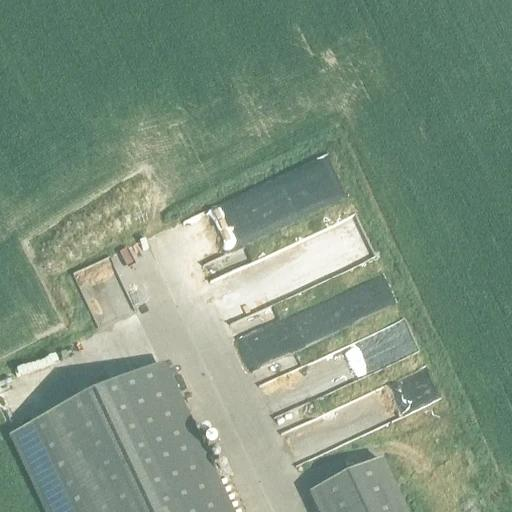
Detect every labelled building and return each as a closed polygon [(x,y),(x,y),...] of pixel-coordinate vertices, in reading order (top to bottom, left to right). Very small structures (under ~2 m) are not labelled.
[(338,204),(350,199),(334,164),(318,164),(279,182),(284,182),(253,196),(257,204),(228,204),(199,217),(215,252),(231,251),(209,262),(209,265),(212,272),(235,261),(238,261),(251,255),(251,241),(254,241),(306,217),(311,217),(338,204)] [(97,299),(106,322),(138,310),(129,287),(97,299)] [(238,334),(283,319),(278,303),(232,318),(238,334)] [(277,406),(420,359),(409,327),(266,374),(277,406)] [(227,511),(160,368),(11,437),(46,511),(227,511)] [(341,435),(441,403),(430,369),(330,402),(341,435)] [(404,511),(382,463),(309,497),(316,511),(404,511)]
